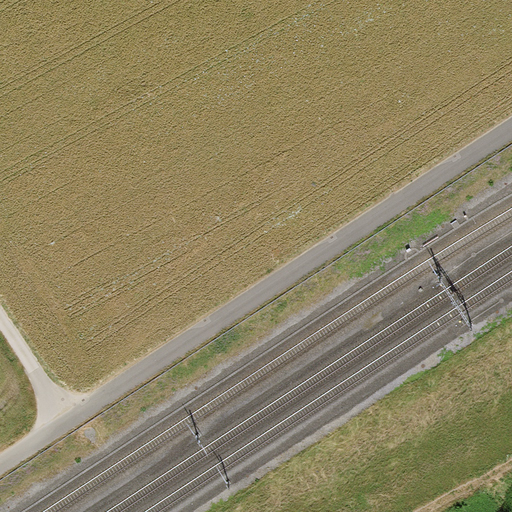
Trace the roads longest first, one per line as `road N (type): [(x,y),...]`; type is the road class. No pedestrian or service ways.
road 1 (unclassified): [(0,467),(511,128)]
road 2 (track): [(70,420),(0,317)]
